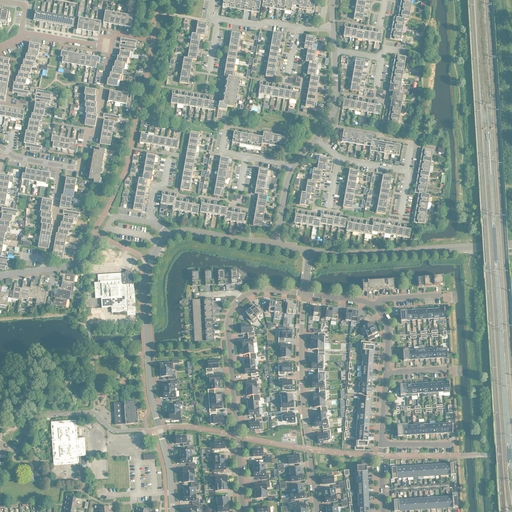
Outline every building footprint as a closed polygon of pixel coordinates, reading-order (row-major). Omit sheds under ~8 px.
[(232,0),(231,7),(238,8),(239,0),(232,0)] [(246,0),(245,10),(252,11),(254,0),(252,0),(252,1),(250,0),(246,0)] [(254,0),(252,11),(260,12),(262,1),(259,1),(259,2),(257,2),(258,1),(254,0)] [(271,0),(270,7),(278,9),(279,0),(271,0)] [(279,0),(278,9),(285,10),(286,0),(279,0)] [(286,0),(285,10),(292,11),(293,7),(294,0),(293,0),(291,0),(291,1),(290,1),(289,0),(286,0)] [(293,0),(294,0),(293,7),(300,8),(301,0),(293,0)] [(301,0),(300,8),(307,9),(308,0),(301,0)] [(312,0),(308,0),(307,9),(314,11),(316,0),(313,0),(314,0),(312,0)] [(401,7),(400,10),(411,12),(412,5),(402,3),(401,5),(402,5),(402,7),(401,7)] [(0,7),(0,27),(0,28),(1,21),(9,23),(11,12),(3,10),(4,9),(0,7)] [(400,14),(399,17),(406,19),(410,19),(411,12),(400,10),(400,12),(401,12),(401,14),(400,14)] [(394,20),(394,24),(404,26),(406,19),(399,17),(395,16),(395,19),(396,19),(395,21),(394,20)] [(393,28),(392,31),(403,33),(404,26),(394,24),(393,26),(394,26),(394,28),(393,28)] [(403,33),(392,31),(392,33),(393,33),(393,35),(392,35),(391,38),(402,40),(403,33)] [(127,41),(126,44),(135,46),(136,42),(137,43),(138,40),(122,37),(121,41),(127,41)] [(126,47),(125,50),(131,51),(131,52),(131,51),(134,52),(135,48),(136,49),(137,46),(135,46),(126,44),(121,43),(120,47),(120,46),(126,47)] [(29,50),(29,54),(37,56),(39,56),(40,50),(30,48),(31,49),(31,50),(29,50)] [(68,63),(70,51),(70,52),(63,51),(63,50),(62,56),(64,57),(63,62),(68,62),(68,63)] [(73,64),(74,58),(76,58),(77,53),(70,52),(70,51),(68,63),(68,62),(73,63),(73,64)] [(395,59),(395,62),(406,64),(407,56),(409,57),(410,53),(407,52),(406,56),(396,55),(396,57),(397,57),(397,59),(395,59)] [(80,65),(82,54),(77,53),(76,58),(74,58),(73,64),(73,63),(80,64),(80,65)] [(87,66),(88,61),(86,60),(87,54),(86,54),(86,55),(82,54),(80,65),(80,64),(87,66)] [(92,67),(94,56),(93,56),(87,55),(87,54),(86,60),(88,61),(87,66),(92,67)] [(0,63),(9,65),(10,60),(8,60),(9,58),(0,56),(0,57),(0,63)] [(94,56),(92,67),(96,67),(96,68),(97,68),(98,63),(100,63),(101,57),(94,56)] [(357,58),(356,65),(364,66),(365,65),(365,61),(369,62),(370,60),(366,59),(366,60),(357,58)] [(394,66),(394,69),(404,71),(406,64),(395,62),(394,64),(396,64),(395,66),(394,66)] [(393,73),(392,76),(403,78),(404,71),(394,69),(393,71),(394,71),(394,73),(393,73)] [(219,108),(223,109),(227,110),(228,106),(235,107),(240,78),(234,76),(234,77),(229,76),(229,79),(230,80),(229,81),(224,80),(224,83),(228,83),(227,87),(228,87),(228,88),(223,87),(222,90),(227,90),(226,94),(227,94),(227,95),(222,95),(221,97),(225,98),(225,101),(226,101),(226,103),(220,102),(219,108)] [(392,80),(391,84),(402,85),(403,78),(392,76),(392,78),(393,79),(393,80),(392,80)] [(390,91),(394,92),(394,91),(401,93),(401,92),(402,85),(391,84),(391,86),(392,86),(392,88),(390,87),(390,91)] [(24,90),(14,88),(13,91),(14,91),(19,92),(19,95),(18,95),(28,97),(27,97),(28,93),(29,93),(29,94),(30,94),(30,91),(24,90)] [(42,93),(42,96),(51,98),(51,94),(53,95),(53,92),(37,89),(37,92),(42,93)] [(393,95),(393,99),(403,101),(405,93),(401,92),(401,93),(394,91),(394,92),(394,94),(395,94),(394,96),(393,95)] [(127,103),(127,104),(127,107),(127,106),(130,107),(130,108),(133,109),(135,93),(132,92),(132,93),(131,98),(128,98),(128,97),(127,103)] [(41,99),(41,102),(46,103),(47,103),(50,104),(50,100),(52,100),(52,101),(52,98),(51,98),(42,96),(36,95),(36,98),(41,99)] [(392,103),(391,106),(402,108),(403,101),(393,99),(392,101),(393,101),(393,103),(392,103)] [(391,110),(390,113),(401,115),(402,108),(391,106),(391,108),(392,108),(392,110),(391,110)] [(35,109),(34,113),(43,115),(45,115),(44,115),(45,109),(46,109),(35,107),(35,108),(37,108),(37,109),(35,109)] [(19,108),(17,119),(18,119),(23,120),(24,120),(25,110),(21,109),(21,110),(19,110),(19,108)] [(110,117),(109,120),(115,121),(118,122),(118,121),(119,118),(120,118),(121,116),(105,113),(104,116),(110,117)] [(401,115),(390,113),(390,115),(391,115),(391,117),(389,117),(389,121),(400,122),(401,115)] [(29,126),(28,130),(37,132),(39,133),(39,132),(38,132),(39,126),(40,127),(40,126),(29,125),(31,125),(31,126),(29,126)] [(191,131),(190,138),(199,139),(201,131),(195,130),(195,132),(191,131)] [(343,141),(350,142),(352,131),(350,131),(350,132),(348,132),(348,131),(345,130),(343,141)] [(233,142),(240,143),(242,132),(240,132),(240,133),(238,133),(239,132),(235,131),(233,142)] [(350,142),(357,143),(359,133),(357,132),(357,133),(355,133),(355,132),(352,131),(350,142)] [(240,143),(248,144),(249,134),(247,133),(247,134),(246,134),(246,133),(242,132),(240,143)] [(264,132),(264,136),(263,143),(270,144),(272,133),(270,133),(269,134),(268,134),(268,133),(264,132)] [(275,134),(272,133),(270,144),(277,145),(279,135),(277,134),(277,135),(275,135),(275,134)] [(357,143),(364,145),(366,134),(364,133),(364,135),(362,134),(363,133),(359,133),(357,143)] [(248,144),(255,146),(257,135),(255,135),(254,136),(253,135),(253,134),(249,134),(248,144)] [(364,145),(371,146),(372,146),(373,139),(374,135),(371,135),(371,136),(370,136),(370,134),(366,134),(364,145)] [(58,148),(60,136),(60,137),(53,135),(54,135),(53,135),(52,141),(55,141),(54,147),(54,146),(58,147),(58,148)] [(257,135),(255,146),(262,147),(263,143),(264,136),(262,136),(262,137),(260,137),(260,136),(257,135)] [(282,135),(279,135),(277,145),(285,147),(286,136),(284,135),(284,137),(282,136),(282,135)] [(63,148),(64,143),(67,143),(68,137),(67,137),(67,138),(60,137),(61,136),(60,136),(58,148),(59,148),(59,147),(63,148)] [(70,150),(72,138),(72,139),(68,138),(68,137),(67,143),(64,143),(63,148),(70,149),(70,150)] [(72,138),(70,150),(70,149),(77,150),(77,151),(78,151),(79,145),(76,145),(77,139),(77,140),(72,139),(72,138)] [(371,150),(378,151),(380,141),(378,140),(378,141),(376,141),(376,140),(373,139),(372,146),(371,146),(371,150)] [(378,151),(385,153),(387,142),(385,141),(385,143),(383,142),(383,141),(380,141),(378,151)] [(35,144),(26,142),(26,146),(31,147),(31,149),(31,150),(40,151),(40,147),(42,148),(42,145),(35,144)] [(385,153),(392,154),(394,143),(392,143),(392,144),(390,144),(391,142),(387,142),(385,153)] [(394,143),(392,154),(400,155),(402,144),(399,144),(399,145),(398,145),(398,144),(394,143)] [(92,164),(98,165),(97,167),(103,168),(103,164),(104,164),(103,163),(104,159),(105,159),(104,159),(105,154),(106,154),(105,154),(106,149),(106,150),(106,149),(100,148),(100,150),(95,150),(95,153),(94,155),(94,154),(94,155),(94,157),(93,159),(93,164),(92,164)] [(423,153),(422,156),(433,158),(434,150),(423,149),(423,151),(424,151),(424,153),(423,153)] [(222,156),(220,163),(229,164),(230,158),(222,156)] [(421,160),(421,163),(431,165),(433,158),(422,156),(422,158),(423,158),(422,160),(421,160)] [(420,167),(419,170),(430,172),(431,165),(421,163),(420,165),(421,165),(421,167),(420,167)] [(92,169),(91,171),(90,178),(89,178),(90,178),(95,179),(94,182),(100,183),(101,182),(100,182),(101,178),(102,173),(102,168),(103,168),(97,167),(98,165),(92,164),(92,167),(92,169),(91,169),(92,169)] [(350,169),(349,175),(358,177),(359,170),(357,170),(357,167),(354,167),(353,169),(350,169)] [(30,180),(32,169),(27,168),(26,173),(24,173),(23,179),(23,178),(30,179),(30,180)] [(37,181),(38,176),(36,175),(37,169),(37,170),(32,169),(30,180),(37,181)] [(42,182),(44,171),(37,170),(37,169),(36,175),(38,176),(37,181),(42,182)] [(419,174),(418,177),(429,179),(430,172),(419,170),(419,172),(420,173),(420,174),(419,174)] [(44,171),(42,182),(47,182),(46,183),(47,183),(48,178),(50,178),(51,172),(44,171)] [(313,174),(312,180),(317,181),(317,182),(321,182),(321,181),(322,177),(326,178),(326,175),(322,175),(322,176),(313,174)] [(417,181),(417,185),(428,187),(429,179),(418,177),(418,180),(419,180),(419,182),(417,181)] [(0,181),(0,185),(9,187),(10,181),(0,179),(1,180),(1,181),(0,181)] [(191,184),(182,182),(181,189),(190,190),(191,184)] [(0,191),(8,193),(9,187),(0,185),(0,186),(0,191)] [(416,192),(420,193),(426,194),(428,187),(417,185),(416,187),(418,187),(417,189),(416,188),(416,192)] [(225,190),(216,188),(215,194),(213,194),(213,196),(220,197),(221,196),(223,196),(225,190)] [(161,203),(168,204),(170,196),(169,195),(165,195),(166,191),(163,190),(162,194),(163,194),(161,203)] [(419,197),(418,200),(429,202),(431,194),(426,194),(420,193),(419,195),(421,195),(420,197),(419,197)] [(201,211),(208,213),(209,204),(208,204),(204,203),(205,199),(202,199),(202,203),(201,211)] [(173,209),(180,210),(181,201),(180,201),(175,200),(174,205),(173,209)] [(418,204),(417,207),(428,209),(429,202),(418,200),(418,202),(419,202),(419,204),(418,204)] [(8,211),(8,214),(13,215),(14,215),(17,215),(17,212),(18,212),(19,212),(19,209),(3,207),(2,210),(3,210),(8,211)] [(416,211),(416,214),(427,216),(428,209),(417,207),(417,209),(418,209),(418,211),(416,211)] [(69,214),(69,216),(75,217),(75,218),(78,218),(78,215),(80,215),(80,212),(64,209),(64,213),(69,214)] [(239,213),(238,222),(244,223),(246,214),(241,213),(241,209),(239,209),(238,213),(239,213)] [(3,215),(2,219),(11,221),(12,221),(13,221),(12,221),(13,215),(8,214),(5,213),(4,215),(3,215)] [(427,216),(416,214),(416,216),(417,217),(416,218),(415,218),(415,222),(425,224),(427,216)] [(64,217),(64,222),(72,223),(74,224),(74,223),(75,218),(75,217),(69,216),(66,216),(66,218),(64,217)] [(372,238),(373,231),(374,226),(373,226),(369,225),(370,221),(367,221),(366,225),(367,225),(366,234),(365,236),(372,238)] [(42,228),(52,230),(53,226),(52,225),(52,224),(44,222),(43,228),(42,228)] [(0,230),(6,232),(8,232),(7,232),(8,231),(8,227),(8,226),(0,224),(0,230)] [(405,228),(404,236),(410,238),(412,229),(407,228),(407,224),(405,224),(404,227),(405,228)] [(65,252),(54,250),(53,255),(55,255),(54,257),(63,259),(63,258),(64,258),(63,258),(64,252),(65,252)] [(0,267),(6,269),(6,265),(8,266),(8,263),(7,263),(0,261),(0,267)] [(126,272),(122,273),(99,274),(99,282),(95,282),(96,298),(102,297),(103,307),(112,306),(113,312),(128,311),(128,315),(136,314),(134,283),(133,274),(133,273),(132,272),(132,271),(131,271),(130,270),(126,268),(126,269),(127,269),(126,272)] [(63,281),(75,283),(75,281),(76,275),(61,272),(60,275),(61,275),(64,275),(63,281)] [(444,276),(435,276),(425,277),(419,278),(419,286),(426,286),(438,285),(444,284),(444,276)] [(369,289),(369,280),(362,281),(361,286),(364,286),(364,290),(369,289)] [(29,299),(30,296),(31,287),(26,286),(26,282),(24,281),(23,287),(21,297),(27,298),(29,299)] [(35,297),(37,298),(40,286),(34,285),(35,282),(35,281),(32,281),(31,287),(30,296),(35,297)] [(58,289),(60,289),(72,291),(74,291),(73,291),(74,285),(75,285),(75,283),(63,281),(62,287),(59,286),(58,286),(58,289)] [(21,299),(21,297),(23,287),(17,286),(18,283),(15,282),(13,298),(13,297),(19,298),(19,299),(21,299)] [(37,298),(37,301),(43,302),(45,303),(47,291),(41,290),(42,287),(42,286),(40,286),(37,298)] [(0,301),(0,303),(2,304),(2,303),(8,304),(7,305),(8,305),(11,289),(8,289),(7,293),(2,292),(0,301)] [(52,296),(56,297),(56,296),(68,298),(68,299),(70,299),(70,298),(71,293),(72,291),(60,289),(59,295),(55,294),(56,291),(53,291),(52,296)] [(56,296),(56,297),(55,302),(52,302),(52,300),(49,300),(48,306),(51,306),(51,304),(67,307),(67,306),(68,300),(68,299),(68,298),(56,296)] [(267,305),(266,311),(270,312),(270,311),(275,312),(277,301),(271,301),(271,304),(270,304),(270,306),(267,305)] [(275,312),(275,314),(281,315),(281,313),(284,314),(285,307),(282,307),(282,305),(282,302),(277,301),(275,312)] [(287,313),(294,314),(296,314),(296,310),(294,309),(295,307),(294,306),(295,304),(288,303),(287,313)] [(255,305),(251,309),(257,317),(262,313),(265,311),(263,305),(258,309),(257,307),(255,305)] [(321,310),(321,307),(315,306),(315,309),(313,309),(312,316),(314,316),(313,320),(320,321),(320,316),(321,310)] [(326,318),(332,318),(332,319),(333,308),(328,307),(327,310),(327,312),(324,312),(323,318),(326,319),(326,318)] [(332,319),(332,318),(332,321),(332,324),(337,325),(337,321),(338,322),(338,320),(341,320),(342,314),(339,314),(339,312),(338,312),(339,309),(333,308),(332,319)] [(257,317),(251,309),(246,312),(248,314),(248,315),(249,316),(245,320),(251,323),(253,321),(253,320),(257,317)] [(346,320),(352,321),(353,310),(348,310),(347,313),(347,315),(344,314),(343,321),(346,321),(346,320)] [(353,310),(352,321),(358,322),(361,323),(361,316),(358,316),(359,314),(358,314),(359,311),(353,310)] [(364,326),(366,331),(376,327),(373,322),(371,323),(369,324),(368,321),(362,323),(363,326),(364,326)] [(246,326),(246,324),(242,324),(242,333),(249,332),(249,335),(255,335),(255,331),(252,332),(252,325),(246,326)] [(376,327),(366,331),(369,337),(368,337),(369,340),(375,337),(374,335),(375,334),(375,333),(378,332),(376,327)] [(279,337),(279,341),(286,341),(286,338),(292,338),(293,330),(288,329),(288,331),(283,331),(282,338),(279,337)] [(313,336),(312,342),(326,343),(326,333),(319,333),(319,336),(313,336)] [(243,340),(244,347),(254,346),(254,340),(256,340),(255,336),(249,337),(249,340),(243,340)] [(281,344),(281,351),(291,351),(292,351),(292,344),(286,344),(286,341),(279,341),(279,344),(281,344)] [(362,350),(374,350),(375,346),(372,345),(372,341),(372,342),(370,341),(362,341),(362,350)] [(319,352),(325,352),(325,349),(326,343),(312,342),(312,343),(313,343),(313,349),(319,349),(319,352)] [(250,353),(251,356),(257,356),(257,352),(255,353),(254,346),(244,347),(244,354),(250,353)] [(291,351),(281,351),(281,357),(279,357),(279,360),(286,360),(286,357),(291,357),(291,351)] [(313,355),(313,361),(313,362),(326,361),(325,352),(319,352),(319,355),(313,355)] [(245,360),(245,367),(256,366),(255,359),(257,359),(257,356),(251,356),(251,359),(245,360)] [(161,370),(162,370),(172,369),(175,369),(174,363),(180,363),(180,359),(173,359),(174,363),(167,363),(166,363),(165,363),(161,363),(161,370)] [(215,359),(215,361),(209,361),(210,368),(207,368),(207,372),(214,371),(213,368),(220,367),(219,359),(215,359)] [(319,368),(319,371),(324,371),(324,368),(326,368),(326,361),(313,362),(313,361),(312,361),(312,368),(319,368)] [(279,375),(286,375),(286,372),(292,372),(292,367),(292,363),(288,363),(288,365),(287,365),(279,365),(279,375)] [(256,366),(245,367),(246,374),(252,373),(252,376),(259,376),(259,372),(256,372),(256,366)] [(161,370),(161,376),(167,376),(168,376),(169,376),(169,379),(177,378),(177,375),(175,375),(175,373),(172,373),(172,369),(162,370),(161,370)] [(313,375),(314,381),(326,381),(326,371),(324,371),(319,371),(319,374),(313,375)] [(210,376),(210,383),(221,382),(220,375),(214,375),(214,372),(207,373),(208,376),(210,376)] [(293,380),(286,380),(286,377),(280,377),(280,381),(283,381),(283,387),(288,387),(289,387),(289,389),(293,388),(293,384),(293,380)] [(247,382),(247,388),(258,388),(257,381),(259,381),(259,378),(253,378),(253,381),(247,382)] [(164,391),(165,391),(175,390),(175,384),(178,384),(178,380),(172,381),(172,384),(164,384),(164,387),(164,391)] [(314,381),(313,381),(313,388),(320,387),(320,390),(326,390),(326,381),(314,381)] [(209,389),(209,392),(216,392),(215,389),(222,388),(221,382),(210,383),(211,389),(209,389)] [(254,395),(254,398),(261,397),(260,394),(258,394),(258,388),(247,388),(248,395),(254,395)] [(164,391),(165,397),(172,397),(173,400),(179,400),(179,396),(177,396),(177,390),(175,390),(165,391),(164,391)] [(325,400),(327,400),(326,390),(320,390),(320,393),(314,394),(314,401),(325,400)] [(282,401),(294,400),(293,400),(293,394),(287,394),(287,391),(280,392),(280,395),(281,395),(282,401)] [(209,392),(210,402),(223,401),(222,394),(216,395),(216,392),(209,392)] [(248,402),(249,408),(259,407),(259,401),(261,401),(261,397),(254,398),(255,401),(248,402)] [(295,407),(294,400),(282,401),(282,407),(281,408),(282,411),(288,410),(288,407),(295,407)] [(322,410),(328,409),(328,406),(326,406),(325,400),(314,401),(315,401),(315,402),(314,402),(315,406),(315,407),(321,406),(322,410)] [(115,402),(116,416),(116,424),(139,423),(138,401),(115,402)] [(170,411),(170,412),(181,411),(180,405),(183,405),(183,401),(177,402),(177,405),(170,405),(170,408),(170,411)] [(223,401),(210,402),(211,412),(217,412),(217,408),(223,408),(223,401)] [(259,407),(249,408),(249,415),(256,414),(256,418),(262,417),(262,414),(260,414),(259,407)] [(328,412),(328,409),(322,410),(322,413),(316,413),(317,420),(316,420),(327,419),(327,418),(326,412),(328,412)] [(181,411),(170,412),(170,418),(178,418),(178,419),(182,419),(181,411)] [(288,411),(282,411),(283,421),(291,420),(292,422),(296,422),(295,413),(289,414),(288,411)] [(218,416),(217,413),(211,413),(212,423),(220,423),(220,425),(225,424),(224,415),(218,416)] [(91,415),(77,416),(77,420),(71,421),(72,436),(78,435),(78,442),(76,442),(76,450),(48,452),(48,461),(49,461),(52,461),(53,464),(58,464),(58,473),(94,471),(93,462),(96,462),(95,456),(106,456),(105,448),(102,448),(101,445),(102,445),(102,441),(98,441),(98,433),(96,434),(95,418),(94,417),(93,416),(92,415),(91,415)] [(263,422),(263,418),(256,419),(256,422),(250,422),(251,431),(255,431),(255,429),(261,429),(260,422),(263,422)] [(327,419),(316,420),(317,426),(323,426),(324,429),(330,428),(329,418),(327,418),(327,419)] [(330,429),(324,430),(325,433),(318,434),(319,443),(324,442),(324,441),(332,439),(330,429)] [(188,435),(181,436),(180,434),(176,435),(176,437),(176,443),(184,443),(184,446),(190,445),(190,442),(191,442),(191,440),(188,440),(188,435)] [(215,441),(215,448),(226,448),(226,445),(226,442),(225,440),(221,440),(221,441),(215,441)] [(359,441),(356,441),(356,449),(365,450),(365,446),(368,446),(368,442),(359,441)] [(181,457),(182,457),(192,456),(192,450),(195,449),(195,446),(188,446),(189,449),(187,450),(187,449),(187,450),(186,450),(181,450),(181,457)] [(254,456),(266,455),(267,455),(267,453),(264,453),(264,448),(258,449),(257,447),(253,447),(253,449),(253,450),(253,453),(254,453),(254,456)] [(300,453),(295,454),(295,456),(289,457),(290,464),(291,464),(301,462),(300,453)] [(190,466),(191,465),(196,465),(196,462),(193,462),(193,456),(192,456),(182,457),(181,457),(182,463),(186,463),(187,463),(188,463),(189,463),(190,466)] [(214,462),(213,462),(214,472),(220,471),(220,468),(227,468),(226,462),(214,462)] [(356,465),(356,472),(367,471),(367,465),(367,463),(361,463),(361,465),(356,465)] [(184,475),(195,474),(195,468),(197,468),(197,465),(196,465),(191,465),(191,468),(183,469),(184,475)] [(266,469),(255,470),(254,470),(255,476),(262,476),(262,479),(270,478),(269,473),(266,473),(266,469)] [(214,484),(217,484),(227,483),(228,483),(227,476),(220,477),(220,474),(211,475),(211,478),(214,478),(214,484)] [(184,475),(184,482),(192,481),(192,484),(198,484),(198,481),(195,481),(195,475),(184,475)] [(328,476),(327,475),(323,475),(324,484),(335,483),(334,476),(328,476)] [(256,491),(257,491),(267,491),(268,491),(267,487),(270,486),(270,481),(262,481),(263,484),(256,485),(256,491)] [(185,494),(196,494),(196,487),(199,487),(198,484),(192,484),(192,487),(185,488),(185,491),(185,494)] [(193,500),(193,503),(200,503),(199,503),(199,500),(197,500),(197,494),(196,494),(185,494),(185,501),(193,500)] [(185,511),(197,511),(197,509),(200,508),(200,503),(199,503),(200,503),(193,503),(193,506),(186,507),(185,511)] [(229,503),(218,504),(217,504),(217,510),(215,511),(223,511),(223,510),(230,509),(229,503)]
